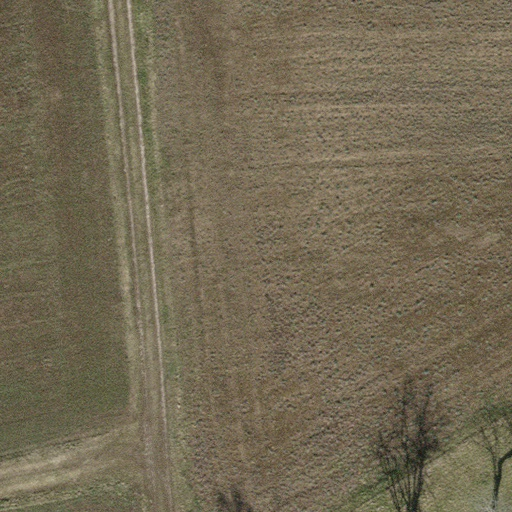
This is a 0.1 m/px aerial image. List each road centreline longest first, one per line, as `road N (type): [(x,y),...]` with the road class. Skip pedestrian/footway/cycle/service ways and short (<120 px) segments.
road 1 (track): [(123,0),(167,511)]
road 2 (track): [(160,446),(0,479)]
